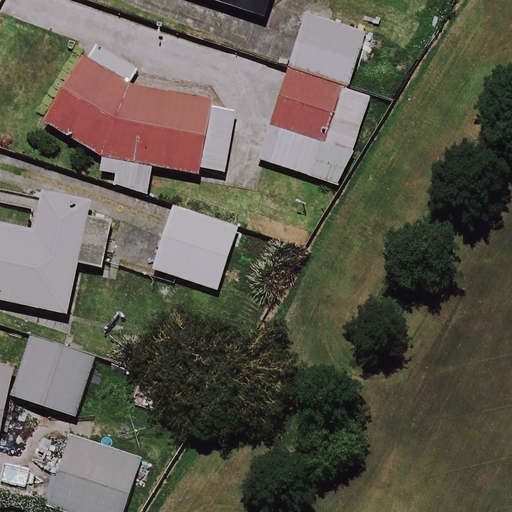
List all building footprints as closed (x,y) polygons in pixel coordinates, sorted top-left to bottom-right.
[(271,0),(207,0),(265,19),(271,0)] [(309,16),(292,68),(350,86),(367,34),(309,16)] [(268,127),(94,38),(43,128),(100,160),(101,188),(150,204),(157,174),(263,198),(269,166),(338,195),(358,152),(372,137),(372,103),(289,75),(268,127)] [(0,231),(0,279),(2,272),(20,276),(14,308),(66,319),(89,209),(46,200),(37,239),(0,231)] [(243,232),(178,211),(159,271),(223,292),(243,232)] [(96,356),(31,340),(16,401),(80,417),(96,356)] [(0,370),(0,438),(13,373),(0,370)] [(127,511),(144,461),(73,438),(51,508),(61,511),(127,511)]
